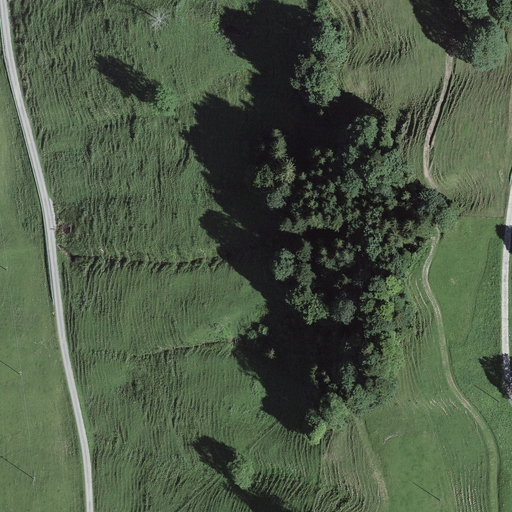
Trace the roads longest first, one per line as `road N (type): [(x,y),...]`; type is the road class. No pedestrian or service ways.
road 1 (unclassified): [(90,511),(47,215),(2,0)]
road 2 (unclassified): [(511,205),(505,284),(511,393)]
